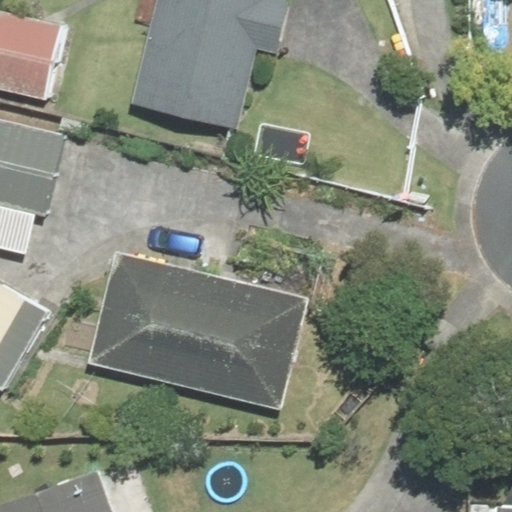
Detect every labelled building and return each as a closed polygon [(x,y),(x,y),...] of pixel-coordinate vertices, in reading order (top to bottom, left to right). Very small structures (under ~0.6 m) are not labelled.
[(155,0),(129,113),(237,137),(256,56),(276,61),(289,4),(270,0),(155,0)] [(2,3),(0,11),(0,82),(65,99),(84,23),(2,3)] [(76,122),(0,109),(0,238),(40,245),(46,212),(61,214),(76,122)] [(305,303),(114,256),(87,368),(278,415),(305,303)] [(0,268),(0,374),(19,385),(64,303),(0,268)] [(110,511),(98,476),(0,508),(0,511),(110,511)]
